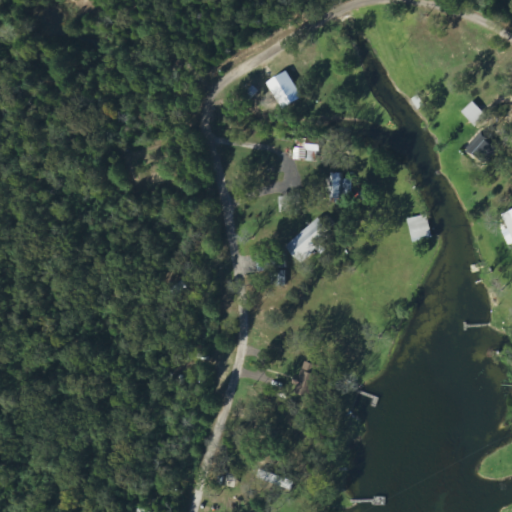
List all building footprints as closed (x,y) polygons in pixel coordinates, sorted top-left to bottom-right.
[(305,98),(290,71),(270,82),(285,109),(305,98)] [(500,149),(481,132),(468,147),(486,164),(500,149)] [(340,199),(353,199),(354,180),(345,179),(345,175),(333,175),(332,199),(340,200),(340,199)] [(303,264),(322,247),(321,247),(335,234),(320,218),(288,248),(303,264)] [(297,376),(295,385),(302,388),(300,394),(315,399),(325,368),(307,362),(302,377),(297,376)]
